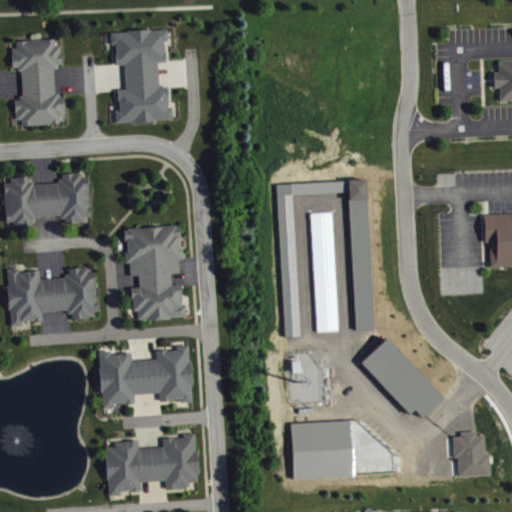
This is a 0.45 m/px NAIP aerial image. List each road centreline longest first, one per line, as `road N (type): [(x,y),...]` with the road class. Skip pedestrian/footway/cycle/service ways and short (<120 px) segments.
road 1 (residential): [(0,153),(140,145),(181,158),(201,185),(217,511)]
road 2 (residential): [(406,0),(414,92),(404,121),(407,194),(419,308),(447,349),(511,411)]
road 3 (residential): [(31,341),(209,334)]
road 4 (residential): [(65,511),(217,502)]
